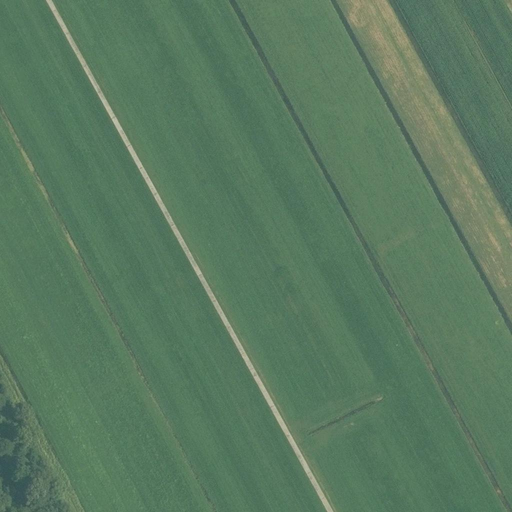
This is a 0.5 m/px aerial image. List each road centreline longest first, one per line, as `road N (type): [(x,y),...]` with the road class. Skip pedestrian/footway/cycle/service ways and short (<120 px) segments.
road 1 (track): [(48,0),(327,511)]
road 2 (track): [(78,511),(0,363)]
